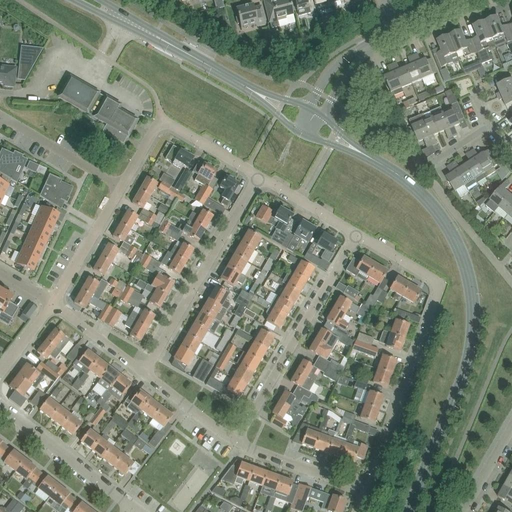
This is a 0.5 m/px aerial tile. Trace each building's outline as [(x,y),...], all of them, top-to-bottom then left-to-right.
[(274,0),(269,0),(264,2),(269,23),(270,23),(277,21),(279,27),(295,23),(293,15),(289,0),(278,0),(275,1),(274,0)] [(312,0),(294,0),(298,16),(310,13),(316,11),(315,6),(312,0)] [(312,0),(315,6),(316,11),(334,7),(332,2),(331,0),(312,0)] [(238,17),(236,18),(237,25),(252,21),(253,27),(265,24),(261,6),(254,8),(253,4),(236,9),(238,17)] [(511,36),(508,26),(502,28),(497,16),(485,21),(492,39),(498,37),(502,46),(507,44),(511,41),(511,36)] [(477,38),(472,40),(477,53),(480,60),(480,62),(482,64),(488,62),(487,61),(491,60),(487,49),(489,48),(486,42),(492,39),(485,21),(473,26),(477,38)] [(461,31),(449,36),(456,54),(462,51),(465,58),(477,53),(472,40),(466,43),(461,31)] [(283,47),(279,33),(272,35),(275,49),(283,47)] [(456,54),(449,36),(437,41),(441,52),(435,55),(441,68),(441,67),(453,63),(450,56),(456,54)] [(417,54),(412,56),(422,80),(433,75),(437,73),(431,59),(427,61),(426,60),(420,62),(417,54)] [(411,66),(405,68),(412,84),(422,80),(412,56),(408,58),(411,66)] [(480,62),(473,64),(476,71),(478,70),(483,68),(482,64),(480,62)] [(396,63),(392,65),(402,88),(412,84),(405,68),(400,71),(396,63)] [(0,84),(5,85),(4,86),(14,87),(16,67),(0,65),(0,84)] [(402,88),(392,65),(387,67),(390,75),(384,77),(391,93),(393,92),(395,96),(403,93),(402,88)] [(446,69),(440,72),(444,82),(450,80),(446,69)] [(103,132),(123,143),(122,142),(125,136),(128,137),(137,121),(119,110),(121,106),(106,97),(105,98),(99,95),(99,94),(70,77),(58,97),(111,127),(107,133),(103,131),(103,132)] [(497,94),(498,97),(511,91),(511,78),(497,85),(500,93),(497,94)] [(434,89),(436,94),(444,91),(442,86),(434,89)] [(447,92),(444,94),(447,99),(454,95),(452,90),(449,92),(447,92)] [(511,91),(498,97),(500,101),(503,99),(506,107),(511,104),(511,91)] [(417,96),(419,101),(430,96),(427,92),(417,96)] [(453,109),(443,113),(453,137),(457,135),(454,127),(460,125),(459,121),(464,119),(458,103),(451,106),(453,109)] [(424,114),(420,116),(420,117),(432,146),(437,144),(433,136),(439,134),(433,118),(430,112),(424,115),(424,114)] [(443,113),(433,118),(439,134),(445,131),(448,139),(453,137),(443,113)] [(413,126),(411,127),(418,143),(424,140),(427,148),(432,146),(420,117),(411,121),(413,126)] [(173,146),(165,159),(173,164),(172,165),(180,169),(182,166),(187,169),(193,158),(187,154),(188,153),(187,151),(185,149),(183,150),(182,151),(181,151),(173,146)] [(0,155),(2,156),(0,159),(0,166),(1,167),(0,169),(0,173),(12,180),(16,182),(23,168),(27,160),(28,160),(22,157),(23,156),(14,152),(14,155),(2,149),(1,150),(2,150),(0,154),(0,155)] [(493,168),(499,164),(490,150),(479,157),(474,150),(470,152),(486,178),(496,172),(493,168)] [(470,162),(465,166),(477,184),(486,178),(470,152),(465,155),(470,162)] [(36,172),(39,166),(30,162),(27,169),(36,173),(36,172)] [(477,185),(465,166),(460,169),(455,162),(451,165),(465,186),(468,192),(477,185)] [(203,186),(194,201),(203,206),(207,199),(212,191),(212,190),(207,188),(213,178),(217,172),(211,168),(212,167),(211,165),(208,163),(206,164),(205,165),(204,164),(195,181),(203,186)] [(465,186),(451,165),(446,167),(451,175),(446,178),(454,191),(450,193),(459,207),(464,204),(456,192),(465,186)] [(44,175),(46,170),(39,166),(36,172),(44,175)] [(185,170),(174,189),(180,193),(191,174),(185,170)] [(39,197),(58,208),(58,207),(61,200),(67,203),(69,198),(67,197),(68,196),(70,193),(70,192),(71,188),(67,186),(61,183),(61,184),(60,183),(62,180),(49,175),(45,185),(50,188),(45,199),(39,196),(39,197)] [(222,198),(223,199),(220,204),(227,208),(230,202),(229,201),(239,185),(233,181),(233,180),(233,178),(230,176),(228,176),(227,178),(226,177),(220,188),(226,191),(222,198)] [(146,179),(139,191),(150,197),(157,185),(146,179)] [(0,193),(4,195),(8,186),(0,181),(0,193)] [(494,213),(498,208),(510,195),(505,191),(510,184),(506,181),(485,206),(494,213)] [(174,189),(163,183),(162,182),(158,189),(161,190),(158,194),(167,200),(164,206),(170,209),(176,198),(177,199),(180,193),(174,189)] [(143,210),(140,214),(147,218),(153,222),(158,225),(164,216),(158,212),(156,217),(148,211),(151,206),(146,203),(150,197),(139,191),(132,203),(143,210)] [(186,196),(180,193),(177,199),(182,202),(186,196)] [(498,208),(507,215),(511,209),(511,196),(510,195),(498,208)] [(207,199),(203,206),(220,216),(221,217),(225,210),(207,199)] [(161,204),(158,210),(166,215),(170,209),(164,206),(161,204)] [(275,243),(281,247),(289,234),(284,231),(292,216),(280,209),(276,215),(263,207),(256,218),(267,224),(271,225),(276,230),(281,233),(275,243)] [(58,215),(42,208),(38,217),(54,225),(58,215)] [(188,220),(195,224),(206,230),(213,217),(202,211),(199,216),(192,212),(188,220)] [(127,212),(120,224),(130,231),(138,218),(127,212)] [(54,225),(38,217),(33,227),(50,234),(54,225)] [(147,218),(144,223),(151,227),(153,222),(147,218)] [(165,222),(161,227),(180,238),(183,233),(198,242),(206,230),(195,224),(191,230),(185,226),(185,227),(181,225),(178,230),(165,222)] [(289,234),(281,247),(288,250),(296,237),(307,243),(315,230),(302,222),(294,237),(289,234)] [(123,243),(121,247),(134,255),(134,254),(136,250),(130,247),(134,240),(127,236),(130,231),(120,224),(113,237),(123,243)] [(50,234),(33,227),(29,236),(45,243),(50,234)] [(161,227),(159,231),(177,242),(178,242),(180,238),(161,227)] [(248,231),(241,244),(254,251),(261,239),(248,231)] [(321,259),(328,263),(333,255),(330,253),(336,242),(323,234),(316,246),(325,252),(321,259)] [(41,253),(45,243),(29,236),(25,245),(41,253)] [(174,245),(169,253),(176,257),(186,263),(193,251),(183,245),(182,244),(179,249),(174,245)] [(241,244),(234,255),(247,263),(254,251),(241,244)] [(37,262),(41,253),(25,245),(21,254),(37,262)] [(108,245),(100,258),(111,264),(118,252),(118,251),(108,245)] [(121,247),(118,251),(118,252),(131,259),(130,261),(136,265),(140,258),(134,254),(134,255),(121,247)] [(268,259),(273,262),(279,252),(274,249),(268,259)] [(168,252),(161,264),(169,268),(168,269),(179,275),(186,263),(176,257),(169,253),(168,252)] [(304,258),(321,269),(324,263),(307,253),(304,258)] [(32,272),(37,262),(21,254),(16,264),(32,272)] [(146,255),(143,260),(158,269),(161,264),(146,255)] [(234,255),(227,267),(240,275),(247,263),(234,255)] [(285,259),(292,263),(295,259),(288,255),(285,259)] [(111,264),(100,258),(93,270),(104,276),(111,264)] [(356,270),(368,277),(375,265),(363,258),(356,270)] [(261,271),(266,274),(273,262),(268,259),(261,271)] [(158,269),(143,260),(139,266),(154,275),(158,269)] [(301,262),(294,274),(307,282),(314,270),(301,262)] [(369,295),(363,306),(371,310),(376,301),(382,291),(385,287),(388,282),(383,279),(387,272),(375,265),(368,277),(379,284),(372,296),(369,295)] [(246,278),(240,275),(227,267),(220,279),(233,287),(236,282),(242,285),(246,278)] [(255,283),(260,286),(266,274),(261,271),(260,273),(257,272),(253,278),(256,280),(255,283)] [(157,274),(150,286),(150,287),(167,296),(174,284),(169,281),(170,279),(166,277),(168,275),(164,272),(162,277),(157,274)] [(268,278),(275,282),(277,278),(271,274),(268,278)] [(294,274),(287,286),(300,294),(307,282),(294,274)] [(277,278),(275,282),(281,286),(284,281),(277,278)] [(390,290),(402,297),(409,285),(397,278),(390,290)] [(88,279),(81,291),(98,300),(102,293),(96,290),(99,285),(88,279)] [(110,279),(107,285),(120,292),(120,291),(122,292),(125,287),(110,279)] [(254,295),(260,286),(255,283),(249,292),(254,295)] [(167,296),(150,287),(150,286),(147,284),(143,290),(153,296),(149,303),(160,309),(163,302),(165,303),(168,298),(167,297),(167,296)] [(120,292),(107,285),(105,289),(111,292),(110,295),(116,299),(120,292)] [(409,285),(402,297),(414,304),(421,292),(409,285)] [(287,286),(280,298),(293,305),(300,294),(287,286)] [(126,287),(123,293),(140,303),(143,297),(126,287)] [(348,287),(344,294),(354,300),(357,296),(358,293),(348,287)] [(208,300),(221,307),(227,311),(230,304),(225,301),(228,295),(215,288),(208,300)] [(11,305),(9,304),(13,297),(3,291),(0,296),(0,312),(12,319),(18,308),(12,304),(11,305)] [(97,319),(103,323),(112,309),(98,300),(81,291),(74,303),(85,310),(88,303),(102,311),(97,319)] [(382,291),(376,301),(381,304),(387,294),(382,291)] [(140,303),(123,293),(119,300),(125,304),(126,303),(137,309),(140,303)] [(264,301),(257,297),(254,295),(251,300),(261,306),(264,301)] [(240,319),(249,302),(238,296),(234,302),(241,306),(235,316),(240,319)] [(340,297),(333,309),(344,316),(348,310),(365,320),(371,310),(363,306),(361,305),(359,308),(340,297)] [(293,308),(293,307),(292,306),(293,305),(280,298),(277,304),(272,301),(270,305),(271,305),(269,308),(286,317),(289,312),(290,312),(291,311),(292,310),(293,308)] [(208,300),(201,312),(214,319),(221,307),(208,300)] [(264,301),(261,306),(267,310),(265,312),(266,315),(270,317),(266,322),(279,330),(286,317),(269,308),(271,305),(270,305),(264,301)] [(22,314),(28,319),(36,309),(30,304),(22,314)] [(112,309),(103,323),(113,329),(121,314),(112,309)] [(338,328),(336,332),(347,338),(349,333),(346,332),(349,327),(341,322),(344,316),(333,309),(326,321),(338,328)] [(397,310),(395,315),(411,321),(413,316),(398,310),(397,310)] [(132,312),(129,319),(148,330),(155,317),(144,311),(141,317),(132,312)] [(390,320),(392,314),(391,314),(383,311),(382,317),(390,320)] [(201,312),(195,324),(207,331),(214,319),(201,312)] [(234,329),(240,319),(235,316),(229,326),(234,329)] [(148,330),(129,319),(124,326),(133,331),(130,336),(140,342),(148,330)] [(395,321),(390,333),(390,334),(404,339),(409,326),(395,321)] [(195,324),(188,336),(200,343),(207,331),(195,324)] [(55,330),(46,341),(60,353),(69,342),(55,330)] [(227,330),(221,339),(226,342),(232,333),(227,330)] [(235,335),(242,339),(245,334),(238,330),(235,335)] [(321,330),(315,340),(332,350),(337,341),(351,350),(353,347),(355,343),(354,342),(347,338),(336,332),(333,337),(321,330)] [(262,331),(254,343),(267,350),(273,339),(274,339),(274,338),(262,331)] [(390,334),(390,333),(383,331),(378,343),(386,346),(385,347),(399,352),(404,339),(390,334)] [(355,341),(371,347),(373,339),(358,333),(355,341)] [(245,334),(242,339),(249,342),(251,338),(245,334)] [(188,336),(181,348),(193,355),(200,343),(188,336)] [(226,342),(221,339),(215,349),(221,352),(226,342)] [(315,340),(309,351),(326,361),(332,350),(315,340)] [(60,353),(46,341),(37,352),(46,360),(50,356),(55,360),(60,353)] [(355,343),(353,347),(378,355),(379,350),(371,347),(355,341),(354,342),(355,343)] [(254,343),(247,355),(260,362),(267,350),(254,343)] [(230,344),(221,359),(227,362),(236,348),(230,344)] [(66,358),(72,362),(82,350),(77,345),(66,358)] [(186,367),(191,359),(193,355),(181,348),(174,360),(175,360),(186,367)] [(79,362),(90,371),(98,360),(87,351),(79,362)] [(236,364),(241,367),(253,374),(260,362),(247,355),(243,352),(236,364)] [(213,353),(207,363),(213,366),(218,356),(213,353)] [(382,357),(377,370),(391,375),(396,362),(382,357)] [(37,359),(30,369),(39,375),(42,372),(51,379),(56,373),(55,373),(45,365),(37,359)] [(221,359),(216,368),(218,370),(222,372),(227,362),(221,359)] [(90,371),(101,379),(109,368),(98,360),(90,371)] [(202,360),(192,378),(203,384),(207,376),(213,366),(207,363),(202,360)] [(329,363),(326,368),(340,376),(344,368),(331,360),(329,363)] [(48,361),(45,365),(55,373),(56,373),(60,377),(63,373),(48,361)] [(303,361),(297,372),(314,382),(317,377),(314,375),(317,369),(303,361)] [(21,369),(16,376),(18,377),(31,386),(33,388),(41,377),(39,375),(30,369),(26,365),(23,370),(21,369)] [(241,367),(234,379),(246,386),(253,374),(241,367)] [(97,384),(105,391),(106,391),(106,390),(108,392),(112,387),(120,377),(109,368),(101,379),(97,384)] [(218,370),(216,368),(206,385),(219,393),(224,386),(213,380),(218,370)] [(323,373),(322,375),(337,384),(340,376),(326,368),(323,373)] [(391,375),(377,370),(372,383),(386,388),(391,375)] [(297,386),(294,391),(303,396),(311,401),(315,402),(318,398),(311,394),(308,392),(314,382),(297,372),(290,382),(297,386)] [(84,373),(79,380),(83,383),(88,376),(84,373)] [(366,386),(368,380),(358,376),(355,382),(366,386)] [(31,386),(18,377),(14,383),(13,383),(9,388),(22,397),(31,386)] [(120,377),(112,387),(123,396),(131,385),(120,377)] [(83,383),(79,380),(78,379),(72,387),(77,391),(79,389),(83,383)] [(246,386),(234,379),(226,391),(239,398),(242,392),(244,393),(247,388),(246,387),(246,386)] [(364,405),(364,406),(378,411),(383,397),(370,393),(371,388),(366,386),(355,382),(353,387),(363,391),(358,403),(364,405)] [(56,389),(52,395),(56,398),(60,392),(56,389)] [(105,391),(101,397),(105,400),(110,393),(108,392),(106,390),(106,391),(105,391)] [(139,415),(141,411),(150,400),(139,391),(126,408),(135,415),(136,413),(139,415)] [(284,393),(278,403),(302,417),(305,410),(301,408),(302,407),(292,403),(295,399),(300,402),(303,396),(294,391),(291,397),(284,393)] [(30,403),(35,408),(44,397),(38,392),(30,403)] [(105,400),(101,397),(92,407),(97,410),(105,400)] [(80,398),(76,403),(80,406),(84,401),(80,398)] [(39,411),(51,419),(59,408),(48,399),(39,411)] [(150,400),(141,411),(152,420),(161,408),(150,400)] [(71,410),(73,412),(75,413),(80,406),(76,403),(71,410)] [(296,428),(302,417),(278,403),(275,408),(274,407),(272,408),(271,410),(271,412),(273,413),(272,414),(275,416),(271,424),(282,430),(287,422),(282,420),(285,414),(290,417),(293,422),(291,422),(293,427),(296,428)] [(378,411),(364,406),(360,419),(374,424),(378,411)] [(51,419),(61,428),(70,416),(59,408),(51,419)] [(161,408),(152,420),(163,428),(172,417),(161,408)] [(95,415),(89,423),(94,427),(105,413),(99,409),(94,415),(95,415)] [(84,419),(89,423),(95,415),(94,415),(90,411),(84,419)] [(70,416),(61,428),(73,436),(81,425),(76,420),(77,418),(77,415),(75,413),(73,412),(70,416)] [(345,412),(342,418),(353,422),(356,416),(345,412)] [(131,420),(135,423),(140,416),(139,415),(136,413),(135,415),(131,420)] [(106,426),(111,430),(115,425),(123,431),(120,435),(121,435),(125,430),(128,426),(126,425),(114,415),(112,418),(115,420),(113,423),(110,420),(106,426)] [(349,425),(346,432),(352,434),(354,429),(354,427),(352,426),(354,422),(353,422),(342,418),(341,422),(349,425)] [(126,425),(128,426),(131,429),(135,423),(131,420),(126,425)] [(354,427),(354,429),(367,434),(370,428),(354,422),(352,426),(354,427)] [(301,445),(315,449),(320,436),(317,435),(307,431),(308,426),(302,424),(296,434),(304,437),(301,445)] [(103,459),(111,448),(115,443),(105,436),(111,430),(106,426),(101,433),(104,435),(101,439),(92,451),(97,455),(96,456),(96,458),(99,460),(101,460),(102,459),(103,459)] [(80,442),(92,451),(101,439),(89,431),(80,442)] [(148,444),(155,449),(164,436),(160,433),(158,431),(152,439),(148,444)] [(315,449),(327,454),(334,436),(335,433),(328,431),(328,433),(323,431),(323,432),(321,431),(320,436),(315,449)] [(347,440),(340,459),(354,463),(356,458),(363,461),(368,447),(362,445),(360,450),(352,447),(354,440),(350,439),(352,434),(346,432),(344,439),(347,440)] [(327,454),(340,459),(347,440),(344,439),(334,436),(327,454)] [(137,440),(134,437),(129,443),(133,446),(140,451),(142,450),(149,456),(150,455),(150,454),(153,451),(143,444),(137,439),(137,440)] [(133,446),(129,443),(128,443),(123,450),(128,453),(133,446)] [(202,447),(208,452),(211,448),(205,443),(202,447)] [(103,459),(113,468),(122,456),(111,448),(103,459)] [(3,464),(15,472),(24,460),(13,451),(10,455),(4,451),(0,456),(0,465),(1,467),(3,464)] [(122,456),(113,468),(119,472),(118,473),(118,475),(121,477),(123,477),(124,475),(125,476),(128,472),(133,476),(140,467),(134,462),(132,464),(122,456)] [(28,478),(34,482),(38,477),(33,472),(36,468),(24,460),(15,472),(26,481),(28,478)] [(243,480),(249,482),(254,469),(241,464),(239,469),(232,466),(220,481),(233,486),(234,483),(241,486),(243,480)] [(249,482),(262,487),(267,473),(260,471),(261,469),(260,468),(257,467),(255,467),(255,469),(254,469),(249,482)] [(262,487),(275,492),(280,478),(267,473),(262,487)] [(37,490),(49,498),(58,486),(47,477),(44,481),(38,477),(34,482),(39,487),(37,490)] [(286,503),(293,483),(287,480),(287,479),(281,477),(280,478),(275,492),(273,496),(273,498),(274,499),(286,503)] [(341,511),(345,502),(333,497),(299,485),(290,509),(297,511),(302,511),(308,498),(323,504),(321,509),(328,511),(341,511)] [(62,504),(68,508),(72,503),(67,498),(70,495),(58,486),(49,498),(45,502),(51,507),(54,503),(60,507),(62,504)] [(212,492),(222,498),(225,491),(216,486),(212,492)] [(511,490),(504,486),(500,494),(498,498),(511,505),(511,490)] [(247,496),(242,494),(240,499),(238,499),(235,505),(240,507),(242,501),(244,502),(247,496)] [(0,511),(11,511),(18,504),(13,500),(5,509),(4,508),(3,509),(2,508),(0,508),(0,511)] [(92,511),(81,503),(78,507),(72,503),(68,508),(65,511),(71,511),(72,511),(92,511)]
